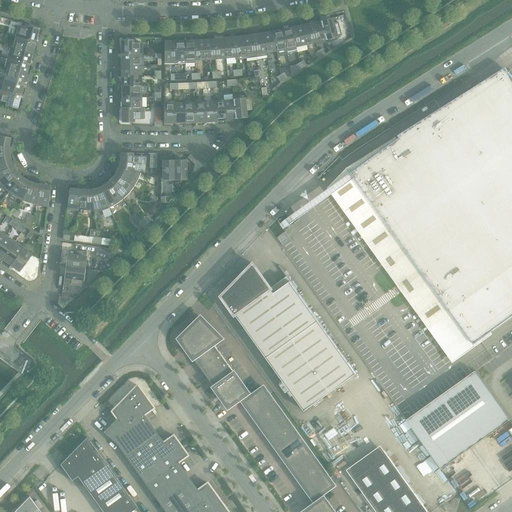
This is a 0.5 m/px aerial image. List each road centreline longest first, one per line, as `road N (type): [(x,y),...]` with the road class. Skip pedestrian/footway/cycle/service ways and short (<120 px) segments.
road 1 (unclassified): [(140,339),(329,144),(511,25)]
road 2 (unclassified): [(262,511),(140,339)]
road 3 (unclassified): [(0,481),(140,339)]
road 4 (residential): [(106,9),(270,0)]
road 5 (residential): [(60,3),(28,128)]
road 6 (residential): [(108,138),(106,9)]
road 7 (residential): [(39,298),(62,173)]
